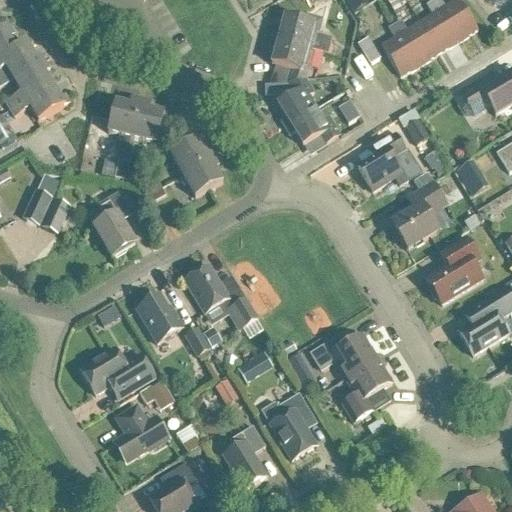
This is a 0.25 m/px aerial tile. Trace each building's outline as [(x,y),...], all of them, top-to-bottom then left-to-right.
[(363,0),(348,0),(353,9),(365,4),(363,0)] [(394,1),(387,5),(396,21),(404,16),(394,1)] [(439,1),(433,5),(458,46),(478,34),(459,3),(446,11),(439,1)] [(439,58),(458,46),(433,5),(426,9),(432,19),(420,27),(439,58)] [(314,56),(328,59),(332,44),(318,40),(323,24),(307,20),(305,28),(284,22),(280,37),(275,36),(272,45),(314,56)] [(0,64),(17,55),(17,54),(9,42),(15,39),(5,24),(0,26),(0,64)] [(401,24),(395,28),(420,70),(439,58),(420,27),(407,35),(401,24)] [(401,82),(420,70),(395,28),(388,32),(394,43),(381,51),(401,82)] [(367,42),(357,49),(369,69),(379,62),(367,42)] [(314,56),(272,45),(270,53),(275,55),(271,70),(275,71),(270,89),(288,90),(306,86),(314,56)] [(17,55),(0,64),(0,92),(13,85),(29,75),(45,66),(40,58),(35,61),(27,48),(17,54),(17,55)] [(45,66),(29,75),(13,85),(21,98),(5,107),(10,114),(52,90),(44,77),(49,74),(45,66)] [(474,119),(488,111),(495,122),(511,111),(511,79),(491,92),(486,84),(462,98),(474,119)] [(280,127),(285,134),(317,116),(309,103),(314,99),(306,86),(288,90),(294,99),(277,110),(286,123),(280,127)] [(60,103),(52,90),(10,114),(10,115),(2,120),(6,126),(14,122),(30,112),(38,127),(70,108),(65,100),(60,103)] [(107,139),(133,145),(142,107),(131,104),(130,111),(115,107),(107,139)] [(338,113),(348,130),(360,123),(350,106),(338,113)] [(142,107),(133,145),(156,151),(164,119),(151,116),(152,109),(142,107)] [(317,116),(285,134),(290,142),(295,138),(303,151),(320,141),(325,149),(339,140),(330,126),(325,129),(317,116)] [(17,145),(2,120),(0,120),(0,151),(2,155),(17,145)] [(377,164),(358,176),(372,198),(395,184),(399,191),(420,178),(407,156),(406,156),(396,140),(371,155),(377,164)] [(169,160),(182,182),(216,163),(211,154),(205,157),(198,144),(169,160)] [(511,148),(497,158),(510,179),(511,177),(511,148)] [(222,173),(216,163),(182,182),(194,204),(222,188),(216,176),(222,173)] [(123,184),(127,167),(118,165),(114,182),(123,184)] [(127,167),(123,184),(130,186),(134,169),(127,167)] [(472,167),(459,176),(474,200),(487,191),(472,167)] [(443,169),(433,175),(437,182),(447,176),(443,169)] [(6,175),(0,177),(0,187),(10,182),(6,175)] [(45,181),(37,198),(50,204),(58,188),(45,181)] [(146,201),(161,192),(157,185),(142,194),(146,201)] [(392,231),(407,256),(437,238),(428,222),(446,211),(433,189),(413,202),(420,213),(392,231)] [(161,192),(146,201),(150,209),(165,200),(161,192)] [(93,233),(112,264),(135,250),(120,226),(131,220),(117,197),(97,210),(106,225),(93,233)] [(50,204),(37,198),(24,224),(39,231),(52,205),(50,204)] [(43,233),(57,240),(70,214),(55,207),(43,233)] [(474,272),(481,268),(466,244),(440,259),(447,271),(425,285),(441,311),(482,286),(474,272)] [(209,272),(183,287),(204,321),(229,305),(209,272)] [(489,318),(457,338),(472,362),(508,340),(499,326),(511,317),(511,301),(507,293),(483,308),(489,318)] [(160,302),(136,317),(157,350),(183,334),(171,314),(168,316),(160,302)] [(245,305),(231,313),(244,334),(257,325),(245,305)] [(185,343),(197,363),(209,356),(197,335),(185,343)] [(330,347),(310,359),(320,376),(334,368),(345,385),(377,365),(362,341),(337,357),(330,347)] [(262,351),(237,368),(248,385),(273,368),(262,351)] [(122,385),(130,399),(154,385),(146,371),(130,380),(114,355),(80,376),(95,402),(122,385)] [(300,356),(289,361),(303,390),(315,384),(300,356)] [(355,402),(341,410),(353,429),(373,417),(366,405),(392,389),(377,365),(345,385),(355,402)] [(161,413),(176,402),(162,382),(147,393),(161,413)] [(225,412),(237,405),(226,385),(214,392),(225,412)] [(298,400),(277,413),(274,408),(261,417),(270,431),(269,431),(291,467),(316,452),(295,417),(305,411),(298,400)] [(145,456),(166,444),(155,425),(146,431),(136,414),(118,425),(127,442),(115,449),(126,467),(136,461),(139,461),(144,458),(145,456)] [(235,455),(223,462),(244,497),(266,483),(253,461),(265,453),(252,433),(229,446),(235,455)] [(149,506),(153,511),(190,511),(195,509),(186,496),(197,489),(185,470),(159,485),(166,496),(149,506)] [(486,511),(480,502),(463,511),(486,511)]
